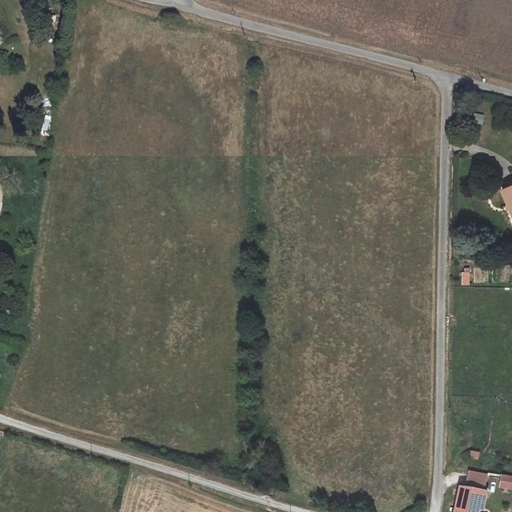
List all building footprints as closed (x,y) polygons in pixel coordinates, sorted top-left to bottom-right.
[(483,125),(483,114),(472,114),(472,124),(483,125)] [(41,130),(48,131),(52,117),(45,115),(41,130)] [(462,271),(462,286),(470,285),(470,271),(462,271)] [(479,459),(480,451),(471,449),(469,457),(479,459)] [(511,489),(511,478),(503,477),(502,487),(511,489)] [(478,511),(479,509),(485,509),(488,491),(462,486),(456,511),(478,511)]
